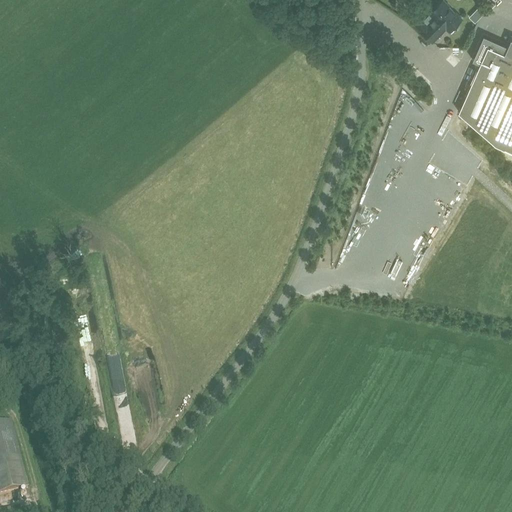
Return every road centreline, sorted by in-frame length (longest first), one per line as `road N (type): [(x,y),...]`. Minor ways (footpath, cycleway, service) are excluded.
road 1 (unclassified): [(123,511),(248,351),(303,260),(358,93),(358,0)]
road 2 (unknown): [(448,85),(445,112),(375,250),(289,289)]
